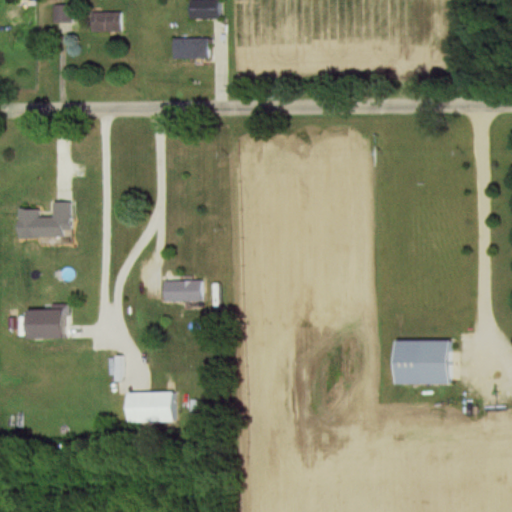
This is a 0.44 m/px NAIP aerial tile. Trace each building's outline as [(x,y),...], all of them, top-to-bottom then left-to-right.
[(41,46),(41,0),(16,0),(16,46),(41,46)] [(222,0),(193,0),(193,19),(222,19),(222,0)] [(73,22),(73,6),(55,6),(55,22),(73,22)] [(95,31),(124,31),(124,13),(95,13),(95,31)] [(211,39),(176,39),(176,59),(211,59),(211,39)] [(74,229),(73,203),(55,203),(55,218),(41,218),(41,209),(21,210),(22,238),(68,238),(68,229),(74,229)] [(167,281),(167,301),(206,301),(206,281),(167,281)] [(458,386),(459,341),(404,341),(403,385),(458,386)] [(134,393),(134,423),(181,423),(181,393),(134,393)]
